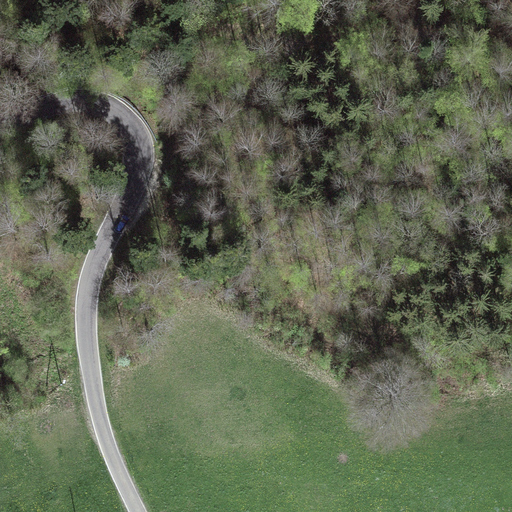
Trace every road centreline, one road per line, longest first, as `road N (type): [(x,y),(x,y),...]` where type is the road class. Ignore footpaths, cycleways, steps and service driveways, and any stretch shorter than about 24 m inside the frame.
road 1 (tertiary): [(0,128),(76,102),(115,112),(135,134),(138,171),(92,272),(86,328),(105,439),(137,511)]
road 2 (track): [(138,171),(189,133),(229,57),(248,44),(457,33),(511,40)]
